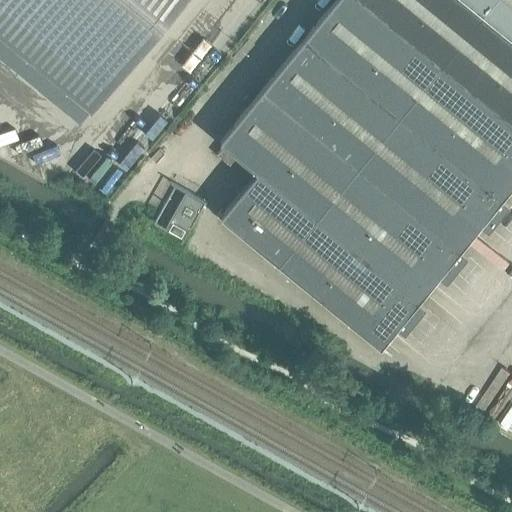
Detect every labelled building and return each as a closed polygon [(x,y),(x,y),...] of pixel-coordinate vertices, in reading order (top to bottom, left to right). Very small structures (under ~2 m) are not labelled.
[(0,0),(0,29),(90,104),(176,0),(0,0)] [(511,122),(363,0),(332,0),(304,35),(500,195),(511,179),(511,122)] [(363,0),(511,122),(511,35),(468,0),(363,0)] [(511,0),(468,0),(511,35),(511,0)] [(304,35),(262,86),(458,246),(478,221),(486,228),(508,202),(500,195),(304,35)] [(223,143),(216,151),(229,162),(236,153),(256,169),(425,305),(425,304),(416,297),(437,273),(445,279),(466,253),(458,246),(262,86),(218,139),(223,143)] [(256,169),(219,213),(378,344),(395,324),(403,331),(425,305),(256,169)] [(181,236),(203,199),(201,198),(184,188),(162,225),(181,236)]
